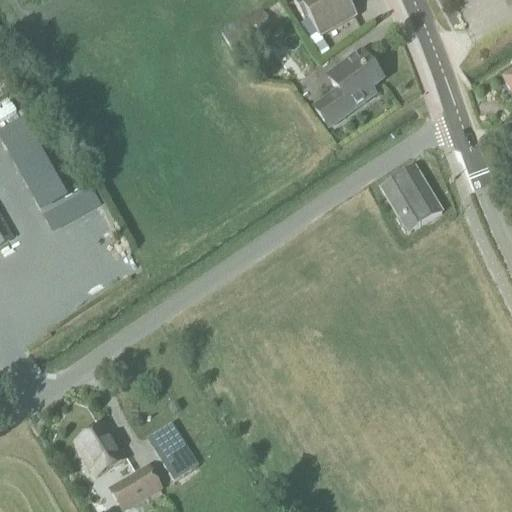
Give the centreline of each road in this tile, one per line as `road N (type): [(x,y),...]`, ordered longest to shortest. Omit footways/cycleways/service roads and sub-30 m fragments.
road 1 (unclassified): [(0,425),(457,123)]
road 2 (tertiary): [(511,255),(457,123)]
road 3 (tertiary): [(457,123),(411,0)]
